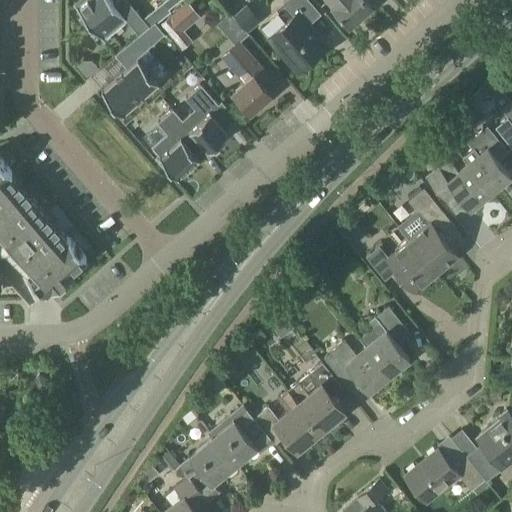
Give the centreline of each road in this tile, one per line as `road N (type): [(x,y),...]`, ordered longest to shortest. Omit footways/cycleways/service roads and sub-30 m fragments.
road 1 (secondary): [(222,285),(511,8)]
road 2 (residential): [(165,261),(468,0)]
road 3 (residential): [(302,493),(371,438),(410,435),(466,386),(494,253)]
road 4 (residential): [(165,261),(29,107),(27,0)]
road 5 (secondary): [(222,285),(135,384),(48,511)]
road 6 (secondary): [(79,511),(211,321),(222,285)]
road 7 (residential): [(0,339),(68,339),(165,261)]
